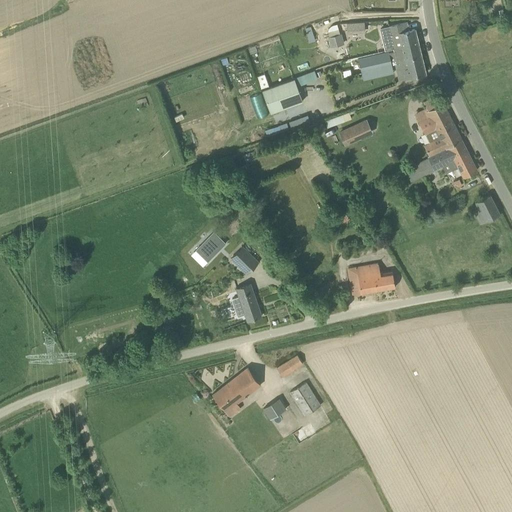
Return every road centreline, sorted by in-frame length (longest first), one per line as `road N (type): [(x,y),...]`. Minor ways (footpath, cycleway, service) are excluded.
road 1 (unclassified): [(0,413),(178,356),(511,284)]
road 2 (unclassified): [(511,211),(451,96),(427,0)]
